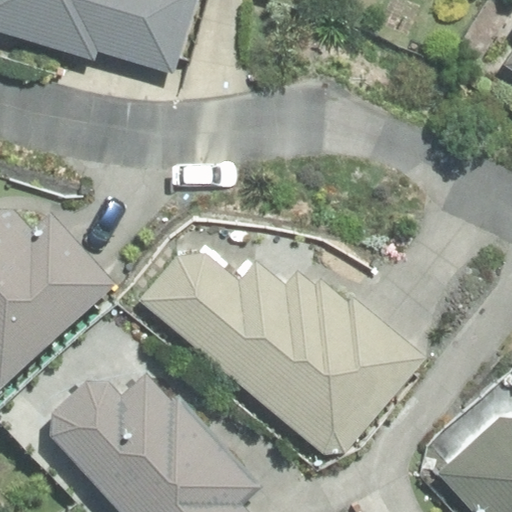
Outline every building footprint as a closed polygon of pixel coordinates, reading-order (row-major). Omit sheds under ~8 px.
[(0,0),(0,23),(89,52),(92,42),(168,65),(172,52),(184,55),(201,0),(0,0)] [(0,379),(114,276),(46,202),(27,220),(7,197),(0,196),(0,379)] [(136,290),(322,447),(340,444),(422,347),(352,288),(347,293),(318,268),(311,276),(294,263),(282,277),(252,252),(234,272),(199,242),(174,247),(136,290)] [(126,511),(253,511),(238,494),(256,477),(173,385),(166,392),(141,364),(136,368),(118,385),(103,369),(84,367),(50,398),(48,426),(126,511)] [(437,465),(478,511),(511,511),(511,409),(504,409),(437,465)]
